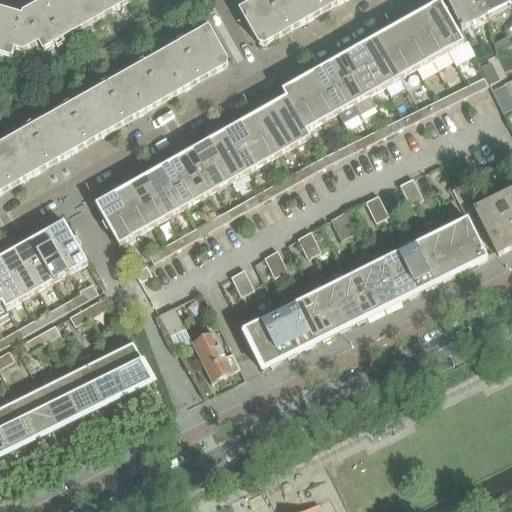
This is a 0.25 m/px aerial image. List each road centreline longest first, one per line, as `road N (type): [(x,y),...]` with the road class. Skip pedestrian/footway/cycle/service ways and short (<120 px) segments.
road 1 (residential): [(116,511),(511,313)]
road 2 (residential): [(256,80),(0,225)]
road 3 (residential): [(398,0),(256,80)]
